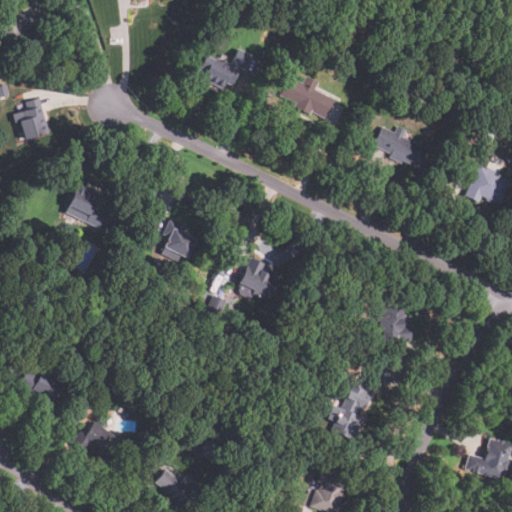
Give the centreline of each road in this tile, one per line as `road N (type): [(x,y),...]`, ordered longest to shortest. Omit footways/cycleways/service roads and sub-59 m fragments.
road 1 (residential): [(511,299),(109,105)]
road 2 (residential): [(504,296),(467,349),(406,511)]
